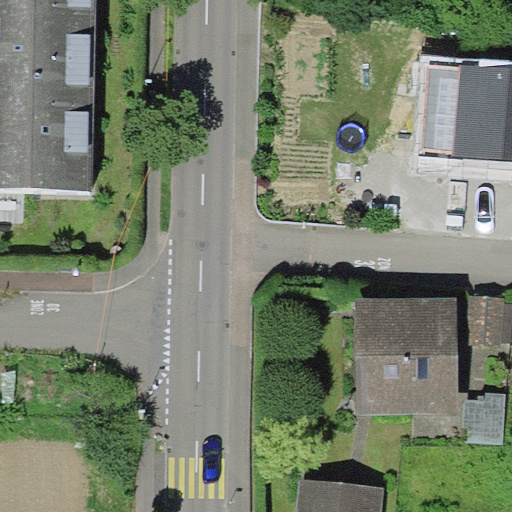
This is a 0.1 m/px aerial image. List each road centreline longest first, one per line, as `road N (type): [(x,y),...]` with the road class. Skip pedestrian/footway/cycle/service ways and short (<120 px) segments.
road 1 (residential): [(511,262),(200,250)]
road 2 (secondary): [(200,250),(205,0)]
road 3 (residential): [(0,323),(198,329)]
road 4 (secondary): [(196,511),(198,329)]
